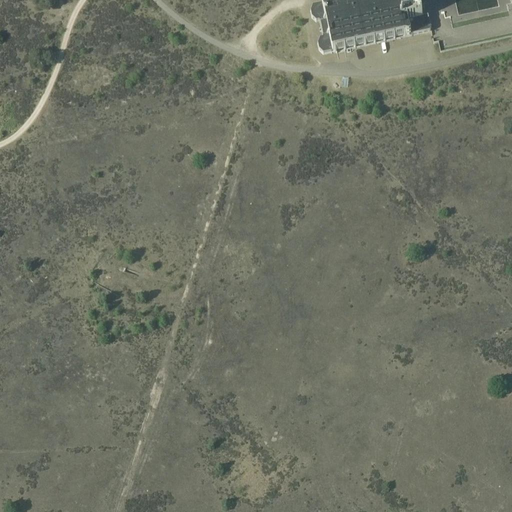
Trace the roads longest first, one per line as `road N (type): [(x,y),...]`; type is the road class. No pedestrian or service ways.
road 1 (unclassified): [(259,61),(382,72),(511,47)]
road 2 (track): [(83,0),(46,92),(27,124),(0,144)]
